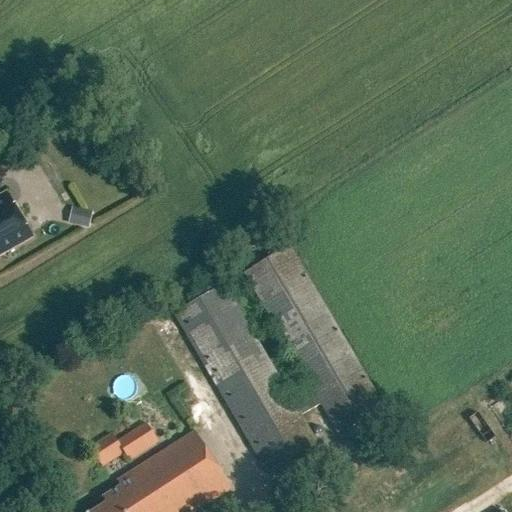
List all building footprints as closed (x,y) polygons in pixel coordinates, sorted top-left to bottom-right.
[(0,256),(32,238),(6,193),(0,196),(0,256)] [(79,210),(75,227),(89,230),(93,213),(79,210)] [(244,275),(310,387),(289,399),(223,286),(174,315),(267,475),(317,446),(300,417),(320,405),(337,434),(382,408),(289,248),(244,275)] [(145,424),(103,451),(111,464),(123,456),(128,463),(157,444),(145,424)] [(107,505),(94,511),(196,511),(230,490),(195,433),(117,483),(120,488),(103,499),(107,505)]
